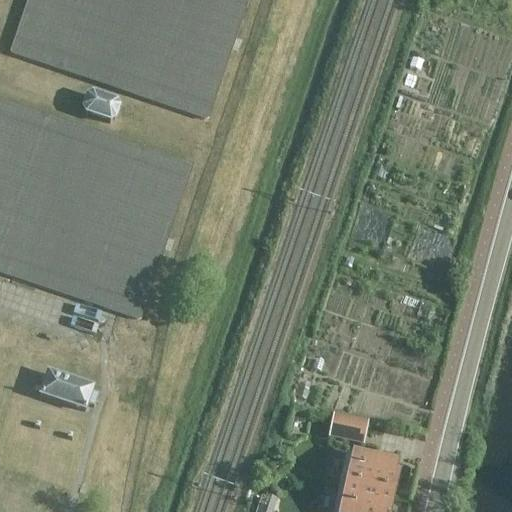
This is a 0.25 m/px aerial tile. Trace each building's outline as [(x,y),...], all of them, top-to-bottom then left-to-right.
[(28,0),(11,51),(14,56),(202,120),(206,120),(208,118),(247,0),(28,0)] [(86,99),(83,108),(82,110),(85,116),(109,124),(115,121),(119,110),(116,104),(92,96),(86,99)] [(0,274),(135,320),(136,321),(138,320),(139,320),(140,319),(140,318),(190,171),(190,169),(190,168),(190,167),(189,166),(187,165),(0,101),(0,274)] [(41,393),(39,397),(85,412),(87,406),(93,408),(97,398),(91,396),(92,391),(93,390),(67,381),(64,380),(47,374),(46,378),(45,381),(43,388),(41,393)] [(333,417),(328,440),(362,447),(366,424),(333,417)] [(346,456),(339,487),(391,499),(396,480),(392,479),(395,467),(346,456)] [(388,511),(391,499),(339,487),(333,511),(388,511)]
